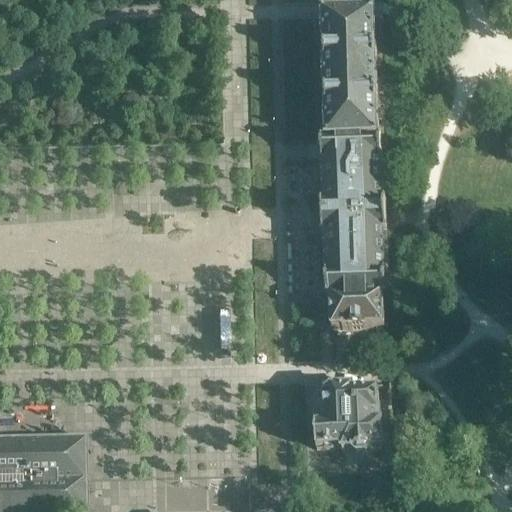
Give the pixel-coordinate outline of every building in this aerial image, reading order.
[(384,203),(382,141),(379,141),(376,17),(370,17),(370,18),(351,18),(348,18),(327,19),(327,18),(324,18),(324,22),(328,141),(327,141),(327,143),(322,143),(322,147),(322,148),(322,162),(322,166),(323,166),(324,206),(321,206),(321,207),(317,211),(318,232),(322,235),(322,237),(326,237),(327,277),(326,277),(327,282),(326,282),(327,296),(327,301),(332,301),(333,332),(343,332),(343,333),(374,332),(374,331),(385,331),(384,299),(387,299),(385,235),(388,235),(387,203),(384,203)] [(383,453),(382,416),(380,416),(379,394),(367,395),(367,388),(352,389),(352,391),(332,392),(325,400),(326,428),(316,428),(317,452),(343,450),(343,455),(353,455),(357,459),(368,458),(372,454),(383,453)] [(86,482),(85,439),(20,441),(21,483),(86,482)] [(0,483),(21,483),(20,441),(0,441),(0,483)] [(86,511),(86,482),(21,483),(21,511),(86,511)] [(0,511),(21,511),(21,483),(0,483),(0,511)]
